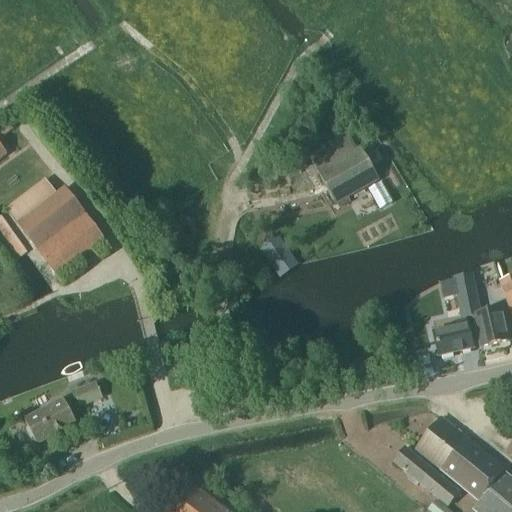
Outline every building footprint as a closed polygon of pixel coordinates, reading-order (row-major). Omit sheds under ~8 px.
[(6,126),(0,130),(0,162),(7,158),(0,148),(0,143),(12,134),(6,126)] [(336,207),(379,183),(360,148),(317,172),(336,207)] [(56,197),(45,182),(5,212),(17,227),(58,281),(105,245),(64,190),(56,197)] [(167,254),(185,241),(174,225),(156,237),(167,254)] [(511,317),(511,279),(500,283),(511,317)] [(467,292),(456,295),(462,321),(465,321),(474,319),(481,350),(502,346),(507,345),(503,323),(508,321),(506,314),(504,315),(503,311),(480,316),(475,292),(467,294),(467,292)] [(467,327),(465,321),(462,321),(454,324),(455,330),(433,335),(438,359),(473,350),(468,327),(467,327)] [(79,409),(103,400),(96,385),(73,394),(79,409)] [(63,401),(23,422),(27,430),(25,431),(31,441),(33,440),(37,447),(76,426),(63,401)] [(511,511),(511,478),(504,472),(441,420),(417,451),(479,502),(472,511),(511,511)] [(447,509),(459,494),(404,449),(392,464),(447,509)] [(194,479),(168,511),(223,511),(199,494),(204,487),(194,479)] [(448,511),(436,502),(427,511),(448,511)]
